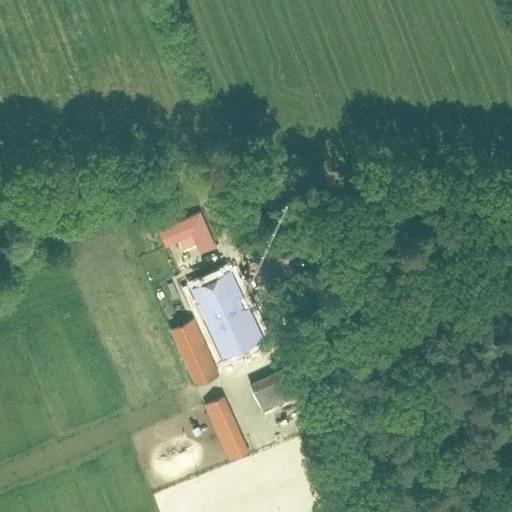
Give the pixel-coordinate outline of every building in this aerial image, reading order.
[(199,251),(215,244),(199,209),(159,228),(166,244),(178,239),(182,248),(195,243),(199,251)] [(232,269),(192,287),(222,356),(263,338),(248,305),(242,308),(237,297),(243,294),(232,269)] [(196,384),(219,374),(193,317),(170,327),(196,384)] [(264,411),(305,393),(307,393),(293,362),(250,379),(264,411)] [(230,458),(249,449),(223,394),(204,403),(230,458)]
